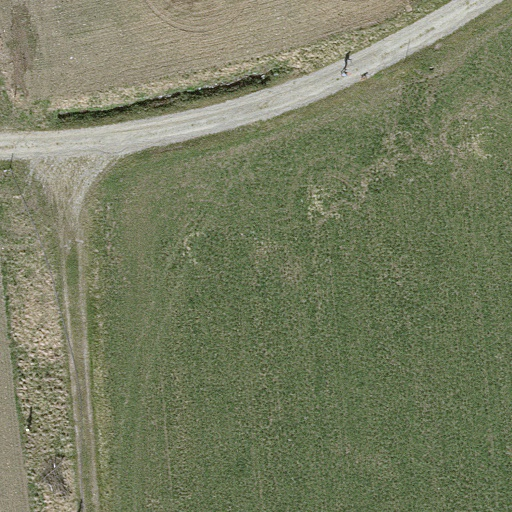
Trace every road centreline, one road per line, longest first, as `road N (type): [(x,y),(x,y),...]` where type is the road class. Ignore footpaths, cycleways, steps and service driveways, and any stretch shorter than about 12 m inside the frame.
road 1 (track): [(482,0),(276,104),(73,149),(0,147)]
road 2 (track): [(87,511),(73,149)]
